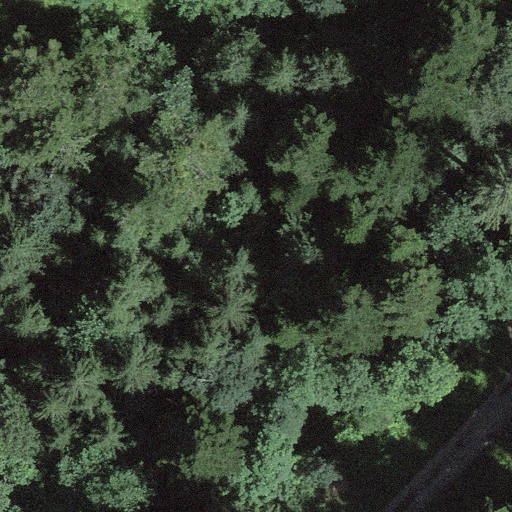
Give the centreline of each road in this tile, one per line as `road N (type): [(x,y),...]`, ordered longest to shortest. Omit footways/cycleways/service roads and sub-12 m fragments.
road 1 (track): [(481,0),(248,25),(20,0)]
road 2 (track): [(384,511),(511,385)]
